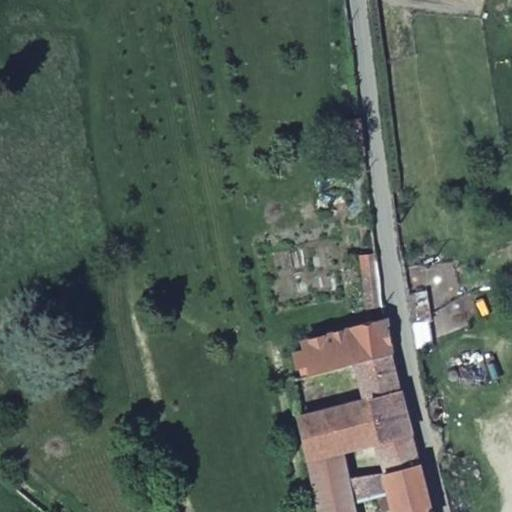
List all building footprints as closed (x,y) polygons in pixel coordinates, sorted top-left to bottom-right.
[(366,155),(362,119),(343,123),(346,158),(366,155)] [(383,303),(378,254),(363,257),(369,305),(383,303)] [(301,369),(303,378),(356,365),(393,355),(386,321),(303,342),(305,351),(293,355),(296,370),(301,369)] [(365,399),(300,417),(310,460),(344,451),(377,442),(412,433),(405,407),(393,355),(356,365),(365,399)] [(377,442),(387,475),(420,467),(412,433),(377,442)] [(344,451),(310,460),(320,508),(360,499),(380,496),(391,493),(387,475),(350,480),(344,451)] [(431,511),(420,467),(387,475),(391,493),(380,496),(383,510),(393,508),(393,511),(431,511)] [(362,511),(360,499),(320,508),(320,511),(362,511)]
